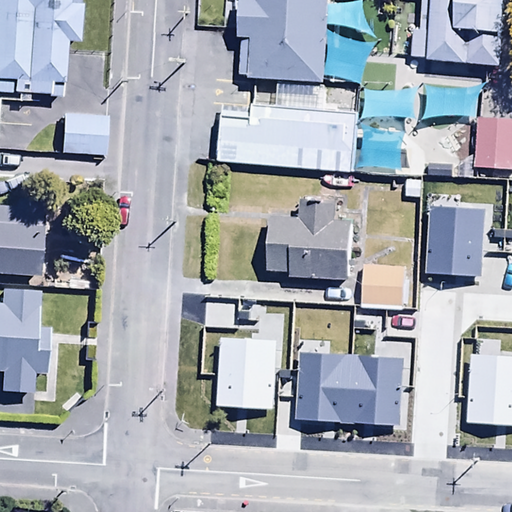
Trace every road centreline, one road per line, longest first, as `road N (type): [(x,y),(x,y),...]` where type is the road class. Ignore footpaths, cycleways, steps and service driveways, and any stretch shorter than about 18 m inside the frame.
road 1 (residential): [(131,476),(149,0)]
road 2 (residential): [(131,476),(511,496)]
road 3 (residential): [(0,467),(131,476)]
